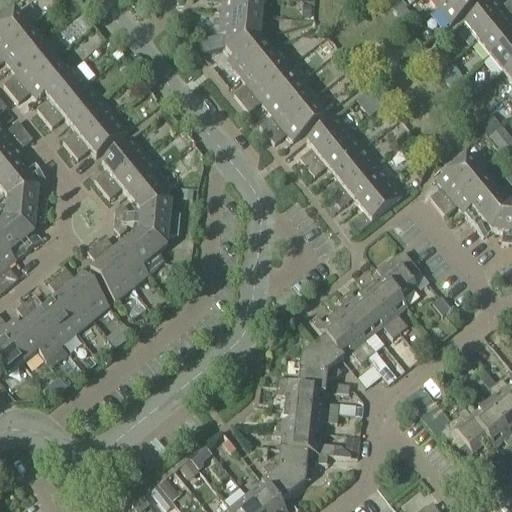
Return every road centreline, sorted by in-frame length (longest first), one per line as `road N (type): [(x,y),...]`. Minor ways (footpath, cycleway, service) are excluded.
road 1 (residential): [(36,436),(200,304),(216,148)]
road 2 (residential): [(36,436),(74,460),(104,452),(231,348),(247,320),(252,281)]
road 3 (residential): [(0,304),(74,245),(73,180),(0,95)]
road 4 (residential): [(374,415),(449,504),(484,501),(511,479)]
road 5 (residential): [(374,415),(496,318)]
road 6 (residential): [(408,214),(496,318)]
road 7 (residential): [(216,148),(132,43)]
